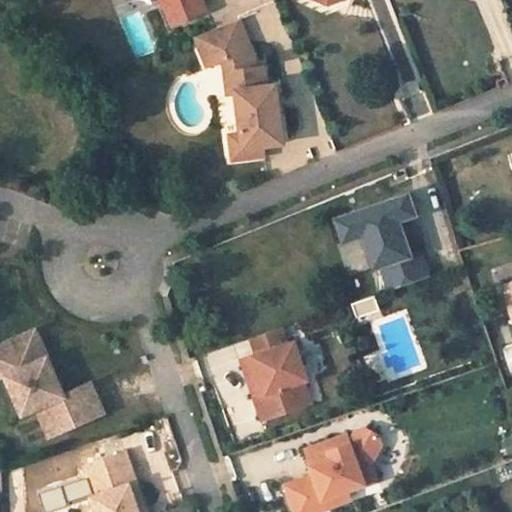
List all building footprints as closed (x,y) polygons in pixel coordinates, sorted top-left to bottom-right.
[(164,0),(175,25),(209,10),(204,0),(164,0)] [(258,57),(242,19),(198,37),(210,66),(224,60),(233,57),(235,63),(236,70),(242,70),(244,88),(238,88),(239,92),(243,133),(231,134),(234,158),(265,155),(264,145),(285,142),(279,84),(269,85),(267,66),(258,67),(258,57)] [(230,93),(239,92),(238,88),(244,88),(242,70),(236,70),(235,63),(233,57),(224,60),(226,64),(230,93)] [(392,285),(431,272),(422,247),(413,250),(401,214),(390,218),(385,202),(359,211),(365,228),(377,263),(384,261),(392,285)] [(365,228),(359,211),(350,214),(355,231),(365,228)] [(511,280),(503,284),(511,309),(511,308),(511,280)] [(289,339),(283,322),(254,332),(259,349),(256,350),(268,386),(256,390),(264,414),(304,401),(296,378),(304,375),(310,373),(297,336),(289,339)] [(46,343),(39,325),(28,330),(35,347),(46,343)] [(104,410),(92,380),(65,391),(46,343),(35,347),(28,330),(0,340),(0,374),(8,371),(23,409),(37,403),(48,432),(104,410)] [(268,386),(256,350),(244,354),(256,390),(268,386)] [(23,409),(8,371),(0,374),(0,378),(13,413),(23,409)] [(312,398),(304,375),(296,378),(304,401),(312,398)] [(367,480),(362,464),(373,460),(385,440),(382,432),(368,424),(350,430),(350,431),(353,439),(343,442),(340,434),(308,445),(317,470),(288,480),(298,511),(302,511),(329,503),(326,494),(349,486),(367,480)] [(343,442),(353,439),(350,431),(340,434),(343,442)] [(144,503),(125,447),(84,461),(94,490),(91,491),(97,511),(140,511),(138,506),(144,503)] [(329,503),(352,495),(349,486),(326,494),(329,503)] [(147,511),(144,503),(138,506),(140,511),(147,511)]
